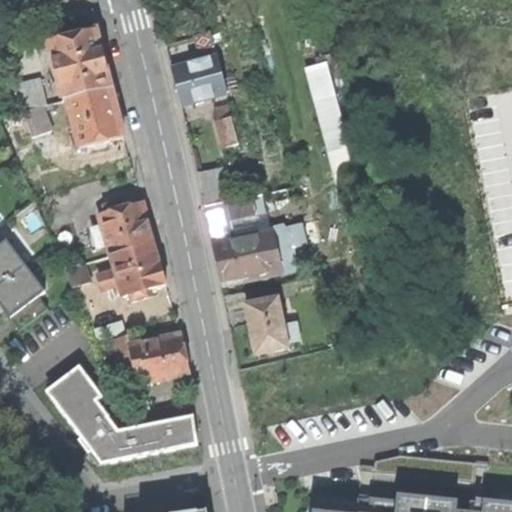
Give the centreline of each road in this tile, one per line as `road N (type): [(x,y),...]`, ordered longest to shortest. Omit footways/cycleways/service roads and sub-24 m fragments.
road 1 (residential): [(236,477),(131,0)]
road 2 (residential): [(0,370),(101,503),(236,477)]
road 3 (residential): [(236,477),(438,431)]
